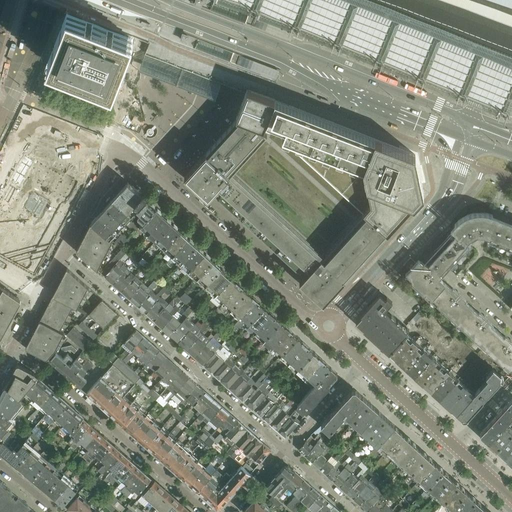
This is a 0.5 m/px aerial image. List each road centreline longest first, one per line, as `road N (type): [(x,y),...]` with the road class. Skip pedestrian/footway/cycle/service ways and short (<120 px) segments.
road 1 (secondary): [(129,0),(466,139)]
road 2 (secondary): [(473,121),(166,0)]
road 3 (residential): [(63,252),(283,447)]
road 4 (residential): [(317,322),(118,150)]
road 5 (residential): [(205,511),(10,345)]
road 6 (tertiary): [(455,447),(361,361)]
